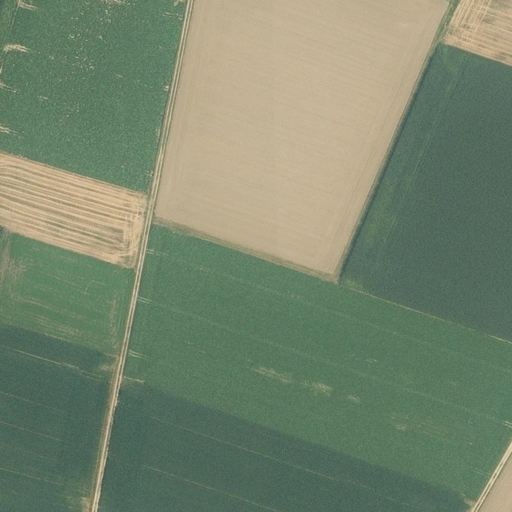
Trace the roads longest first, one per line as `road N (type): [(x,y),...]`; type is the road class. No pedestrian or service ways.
road 1 (track): [(94,511),(190,0)]
road 2 (track): [(463,0),(343,285),(149,217)]
